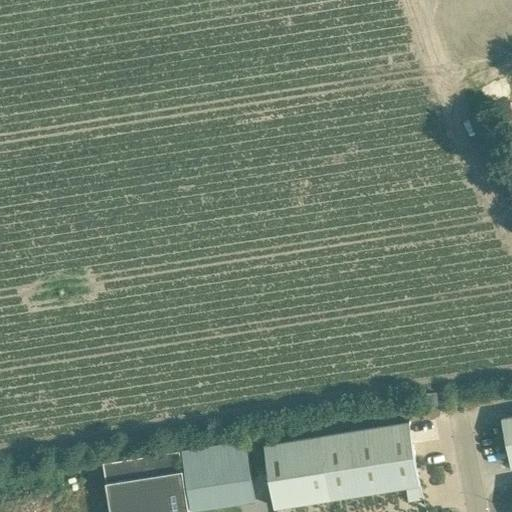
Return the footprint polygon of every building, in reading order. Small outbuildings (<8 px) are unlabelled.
[(425,393),(426,405),(438,403),(436,392),(425,393)] [(511,464),(511,414),(503,417),(511,464)] [(410,420),(265,443),(275,506),(420,483),(410,420)] [(183,449),(192,508),(256,498),(247,439),(183,449)] [(190,511),(181,449),(104,461),(111,511),(190,511)]
